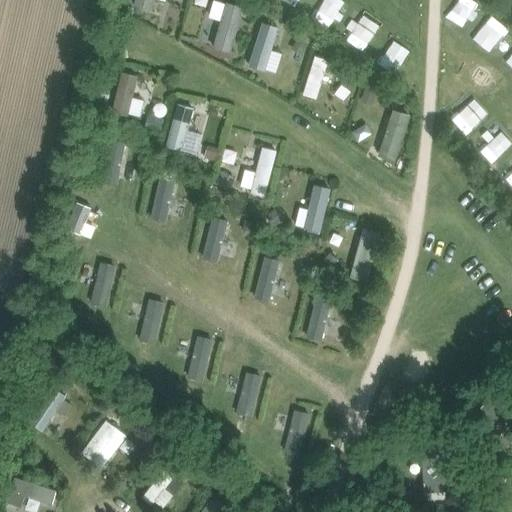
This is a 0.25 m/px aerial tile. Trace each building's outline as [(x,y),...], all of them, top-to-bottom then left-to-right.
[(124,0),(123,7),(152,13),(154,0),(124,0)] [(199,0),(196,15),(211,19),(215,0),(199,0)] [(212,0),(205,50),(223,53),(230,0),(212,0)] [(307,0),(298,16),(320,29),(330,12),(309,0),(307,0)] [(453,20),(462,0),(441,0),(436,11),(453,20)] [(477,50),(498,25),(480,10),(459,36),(477,50)] [(357,39),(369,20),(355,12),(344,31),(357,39)] [(246,19),(239,64),(256,67),(264,22),(246,19)] [(288,61),(297,40),(282,33),(273,55),(288,61)] [(511,39),(509,36),(493,54),(508,68),(511,63),(511,39)] [(373,52),(368,64),(387,71),(391,58),(373,52)] [(306,99),(315,56),(299,53),(291,96),(306,99)] [(106,80),(106,110),(128,110),(128,80),(106,80)] [(458,123),(468,109),(451,96),(441,110),(458,123)] [(155,145),(183,153),(189,131),(176,128),(184,102),(168,98),(155,145)] [(387,156),(393,110),(375,108),(369,153),(387,156)] [(353,122),(337,130),(344,143),(360,135),(353,122)] [(481,122),(462,142),(484,163),(503,143),(481,122)] [(98,136),(91,181),(108,184),(115,139),(98,136)] [(258,185),(263,146),(248,144),(242,183),(258,185)] [(194,146),(194,158),(209,158),(209,146),(194,146)] [(511,158),(490,176),(507,196),(511,192),(511,158)] [(138,215),(154,220),(165,178),(149,173),(138,215)] [(313,216),(315,185),(302,184),(300,215),(313,216)] [(206,259),(216,218),(200,213),(189,255),(206,259)] [(259,225),(242,301),(299,315),(310,265),(259,225)] [(350,226),(340,265),(356,269),(365,230),(350,226)] [(88,259),(76,306),(95,311),(107,264),(88,259)] [(299,315),(293,341),(354,356),(366,308),(310,265),(299,315)] [(129,336),(147,339),(153,299),(135,296),(129,336)] [(170,319),(153,386),(201,423),(224,333),(170,319)] [(221,409),(240,414),(251,374),(232,369),(221,409)] [(42,386),(17,419),(35,432),(60,399),(42,386)] [(478,409),(499,434),(511,422),(511,412),(496,394),(478,409)] [(270,450),(289,455),(299,412),(280,407),(270,450)] [(93,417),(76,440),(97,456),(114,432),(93,417)] [(429,445),(411,446),(412,470),(422,469),(423,492),(447,492),(445,448),(429,449),(429,445)] [(130,494),(145,505),(167,474),(152,463),(130,494)] [(27,497),(43,500),(45,483),(13,478),(9,508),(25,510),(27,497)] [(187,511),(204,511),(208,507),(197,499),(187,511)]
